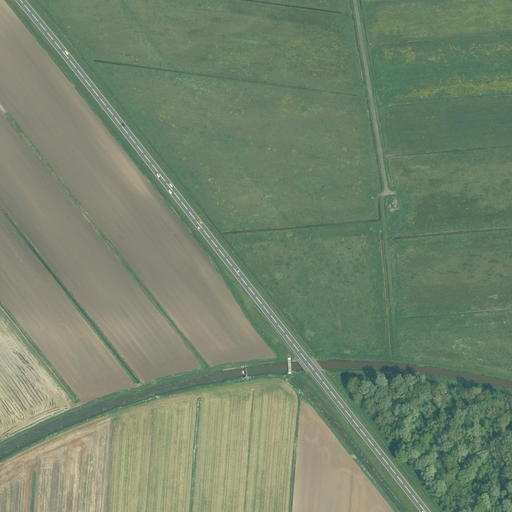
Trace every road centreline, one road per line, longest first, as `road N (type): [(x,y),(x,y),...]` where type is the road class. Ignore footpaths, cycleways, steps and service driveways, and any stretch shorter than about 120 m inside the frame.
road 1 (trunk): [(425,511),(19,0)]
road 2 (unclassified): [(387,190),(354,0)]
road 3 (track): [(393,319),(387,190)]
